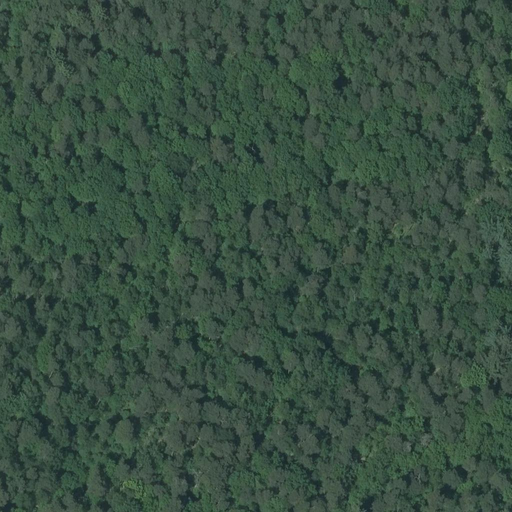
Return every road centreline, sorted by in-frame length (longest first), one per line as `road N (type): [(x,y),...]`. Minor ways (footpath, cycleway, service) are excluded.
road 1 (track): [(0,266),(511,159)]
road 2 (track): [(0,217),(66,143),(137,91),(245,61),(290,0)]
road 3 (track): [(184,511),(454,432),(491,407),(511,406)]
